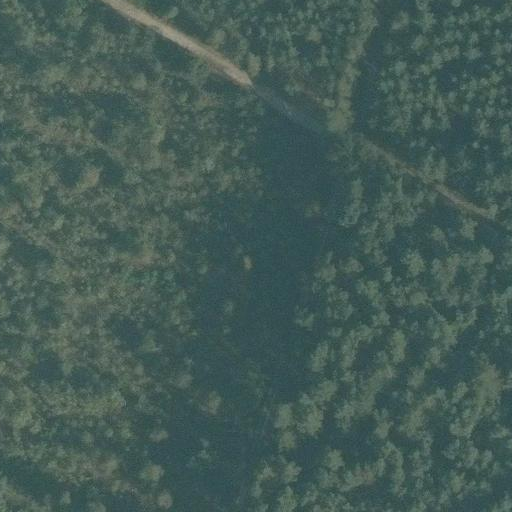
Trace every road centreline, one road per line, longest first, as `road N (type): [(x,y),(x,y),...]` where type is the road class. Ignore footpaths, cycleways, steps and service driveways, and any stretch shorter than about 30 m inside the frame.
road 1 (track): [(237,511),(396,0)]
road 2 (track): [(112,0),(511,236)]
